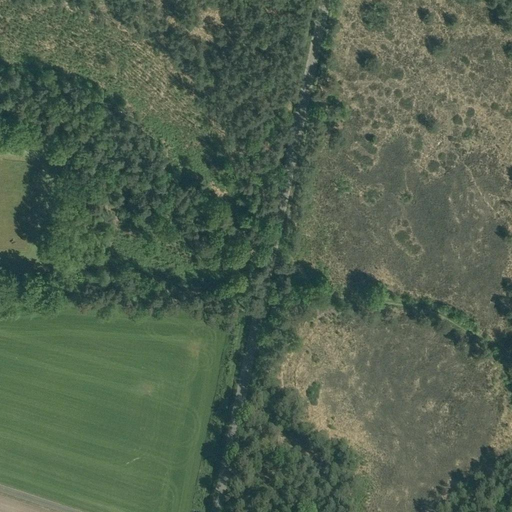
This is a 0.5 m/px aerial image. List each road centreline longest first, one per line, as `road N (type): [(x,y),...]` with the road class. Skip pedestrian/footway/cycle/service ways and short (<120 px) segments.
road 1 (unclassified): [(215,511),(327,0)]
road 2 (track): [(260,291),(421,306),(474,336),(511,379)]
